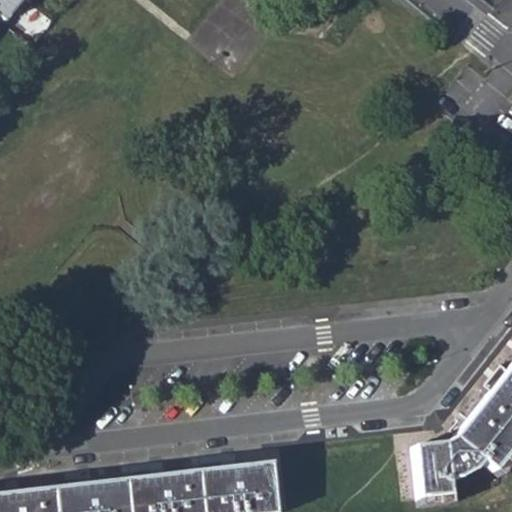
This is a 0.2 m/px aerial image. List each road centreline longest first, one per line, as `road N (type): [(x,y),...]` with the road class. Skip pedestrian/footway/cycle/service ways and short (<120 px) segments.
road 1 (residential): [(485,323),(121,360),(49,455)]
road 2 (residential): [(49,455),(425,406),(485,323)]
